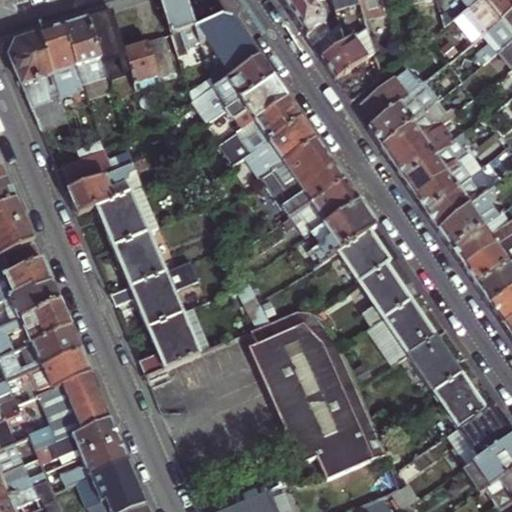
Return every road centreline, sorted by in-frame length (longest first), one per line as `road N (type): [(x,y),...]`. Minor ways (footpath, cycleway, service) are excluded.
road 1 (residential): [(251,0),(511,382)]
road 2 (residential): [(174,511),(0,99)]
